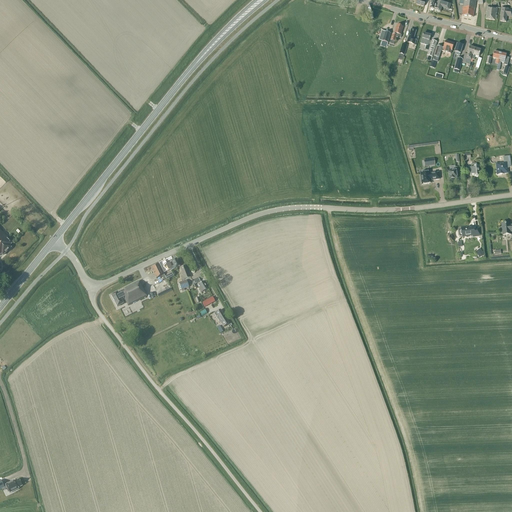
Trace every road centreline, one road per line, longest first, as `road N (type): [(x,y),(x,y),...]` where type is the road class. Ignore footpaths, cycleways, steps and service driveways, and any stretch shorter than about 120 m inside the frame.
road 1 (tertiary): [(89,289),(269,211),(405,209),(511,195)]
road 2 (unclassified): [(260,511),(98,313),(89,289)]
road 3 (primary): [(53,240),(194,64)]
road 4 (unclassified): [(511,39),(356,0)]
